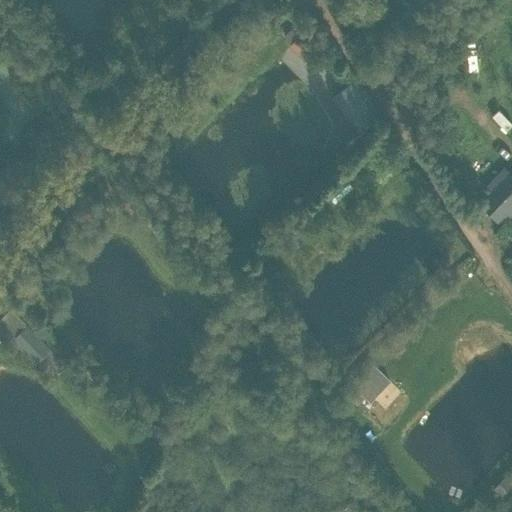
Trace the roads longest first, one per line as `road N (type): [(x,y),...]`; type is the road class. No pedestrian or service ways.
road 1 (track): [(239,0),(0,269)]
road 2 (track): [(483,253),(316,0)]
